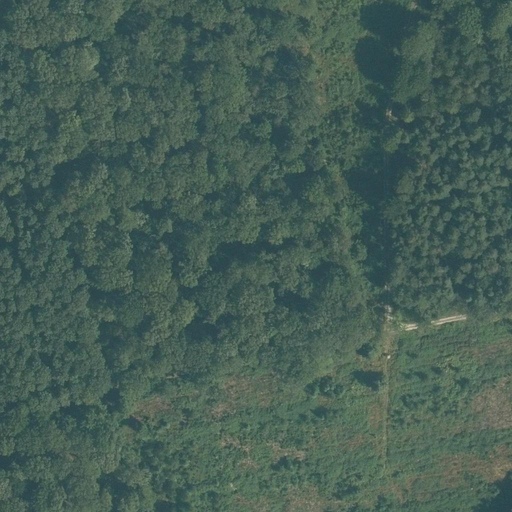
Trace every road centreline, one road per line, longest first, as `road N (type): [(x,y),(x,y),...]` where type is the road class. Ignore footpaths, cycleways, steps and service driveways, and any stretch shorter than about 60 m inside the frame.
road 1 (track): [(511,311),(389,327),(0,416)]
road 2 (track): [(389,327),(388,117),(415,0)]
